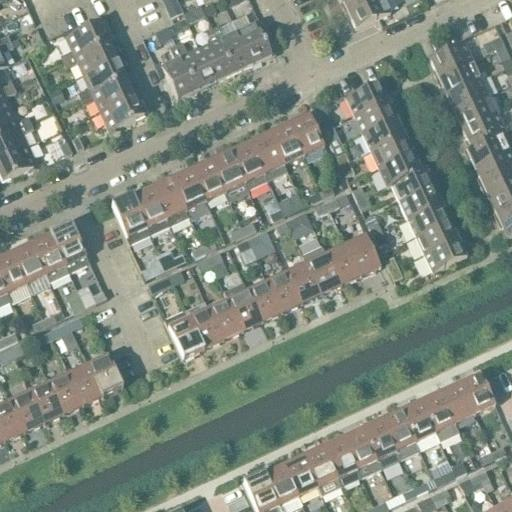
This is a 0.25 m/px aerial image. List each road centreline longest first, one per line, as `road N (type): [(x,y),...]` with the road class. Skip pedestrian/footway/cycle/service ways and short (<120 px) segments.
road 1 (residential): [(313,81),(488,0)]
road 2 (residential): [(150,366),(67,194)]
road 3 (residential): [(177,142),(117,0)]
road 4 (residential): [(177,142),(313,81)]
road 5 (residential): [(67,194),(177,142)]
